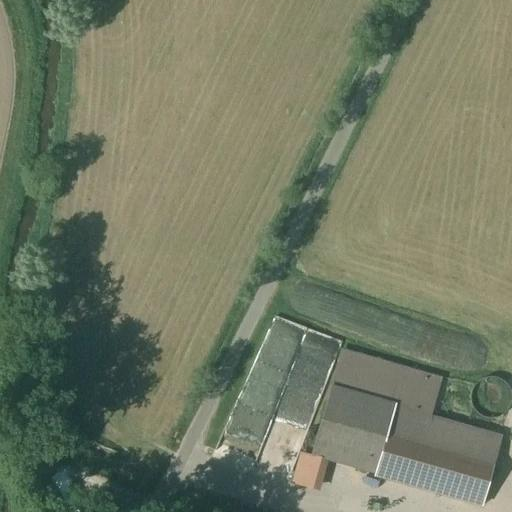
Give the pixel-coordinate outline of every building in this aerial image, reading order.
[(440,381),(341,353),(331,389),(394,407),(393,410),(429,420),(440,381)] [(485,380),(482,381),(479,383),(476,385),(474,387),(472,390),(471,393),(470,396),(470,400),(470,404),(471,408),(473,411),(475,413),(477,415),(479,417),(482,418),(484,419),(491,421),(497,419),(501,417),(503,416),(506,413),(508,411),(509,409),(510,406),(510,404),(511,403),(511,399),(510,395),(509,392),(508,388),(505,385),(503,383),(499,381),(494,380),(490,379),(485,380)] [(394,407),(331,389),(312,457),(375,475),(393,410),(394,407)] [(393,410),(375,475),(374,477),(482,507),(501,440),(429,420),(393,410)] [(58,440),(42,441),(43,465),(59,464),(58,440)]
